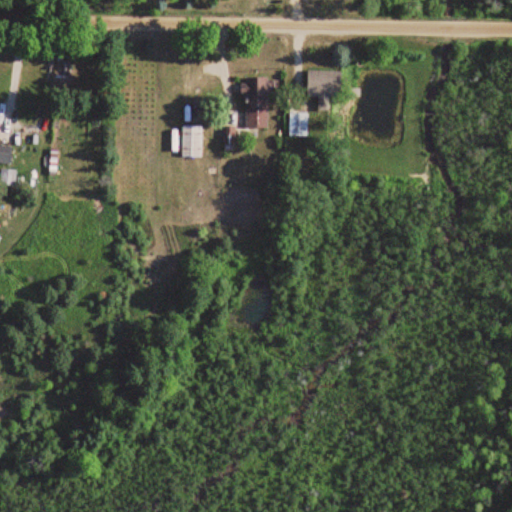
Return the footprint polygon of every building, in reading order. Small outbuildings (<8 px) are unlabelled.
[(307,97),(334,97),(334,74),(307,74),(307,97)] [(266,127),(266,77),(243,77),(243,127),(266,127)] [(288,136),(306,136),(306,112),(288,112),(288,136)] [(201,125),(180,125),(180,157),(201,157),(201,125)] [(0,162),(10,163),(11,146),(0,145),(0,162)] [(13,182),(9,171),(0,173),(0,175),(3,185),(13,182)]
